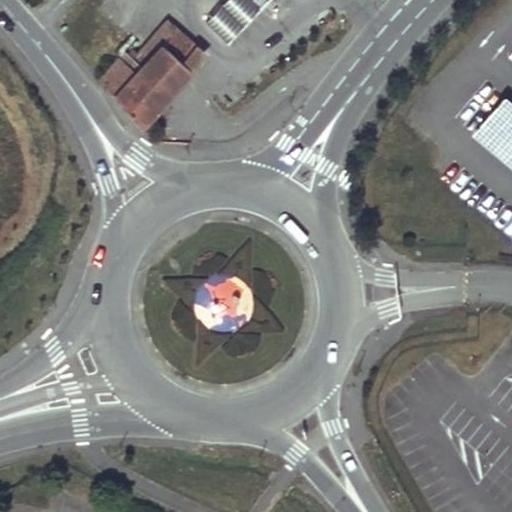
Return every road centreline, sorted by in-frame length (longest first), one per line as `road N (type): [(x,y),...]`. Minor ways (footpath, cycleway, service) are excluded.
road 1 (secondary): [(0,438),(176,411)]
road 2 (secondary): [(364,73),(290,146),(231,184)]
road 3 (secondary): [(318,230),(325,167),(364,73)]
road 4 (secondary): [(78,99),(106,182),(114,256)]
road 5 (tertiary): [(245,418),(367,511)]
road 6 (secondary): [(319,372),(338,334),(342,297),(318,230)]
road 7 (tertiary): [(369,511),(343,467),(319,372)]
road 8 (secondary): [(196,187),(137,156),(78,99)]
road 9 (secondary): [(105,296),(109,337),(123,367),(176,411)]
road 10 (secondary): [(105,296),(55,352),(0,388)]
road 11 (secondary): [(0,4),(78,99)]
